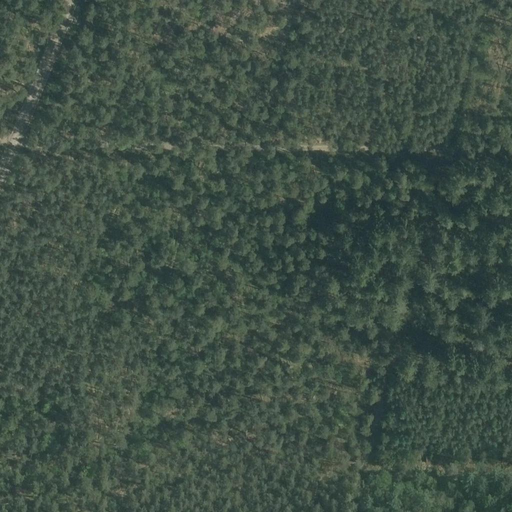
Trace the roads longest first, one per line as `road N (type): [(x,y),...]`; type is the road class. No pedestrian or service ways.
road 1 (track): [(0,142),(511,151)]
road 2 (track): [(0,180),(73,0)]
